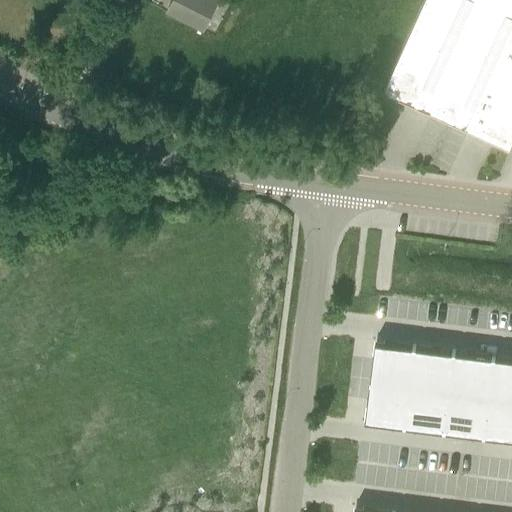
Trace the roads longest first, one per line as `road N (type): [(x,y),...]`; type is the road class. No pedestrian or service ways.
road 1 (tertiary): [(326,185),(183,161),(96,134),(0,84)]
road 2 (unclassified): [(286,511),(326,185)]
road 3 (tertiary): [(511,209),(326,185)]
